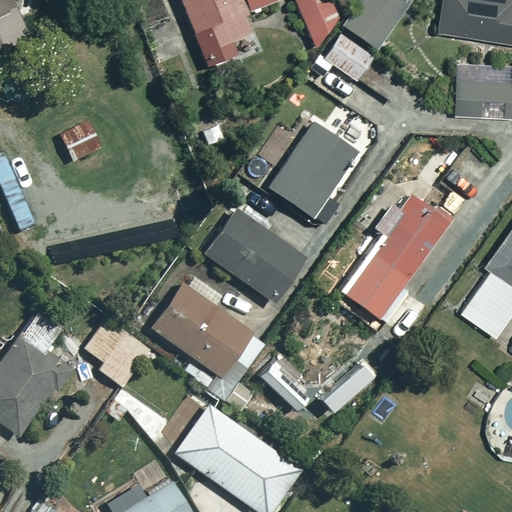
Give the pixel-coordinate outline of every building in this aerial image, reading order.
[(14,0),(0,0),(0,17),(19,11),(14,0)] [(254,32),(241,0),(181,0),(207,67),(238,55),(232,40),(254,32)] [(331,0),(294,0),(314,45),(339,19),(331,0)] [(406,7),(396,0),(360,0),(343,24),(376,48),(406,7)] [(511,0),(444,0),(440,28),(511,40),(511,0)] [(182,45),(173,20),(143,31),(152,56),(182,45)] [(372,58),(341,34),(325,57),(356,80),(372,58)] [(511,79),(455,76),(452,111),(511,114),(511,79)] [(89,118),(61,134),(76,159),(104,144),(89,118)] [(358,151),(311,120),(268,185),(322,221),(333,204),(326,199),(358,151)] [(455,214),(421,189),(404,212),(390,202),(371,227),(380,234),(338,290),(377,318),(455,214)] [(303,257),(235,208),(204,252),(272,301),(303,257)] [(511,221),(483,263),(511,283),(511,221)] [(182,282),(151,327),(191,355),(178,373),(223,404),(267,340),(182,282)] [(0,421),(17,435),(54,385),(58,387),(73,367),(46,348),(61,328),(37,311),(0,361),(0,421)] [(106,318),(85,347),(104,360),(99,368),(121,384),(147,347),(106,318)] [(495,382),(475,371),(463,392),(482,404),(495,382)] [(270,511),(301,469),(209,404),(175,452),(260,511),(270,511)] [(120,511),(191,511),(169,479),(120,511)] [(79,511),(46,485),(29,507),(35,511),(34,511),(79,511)]
